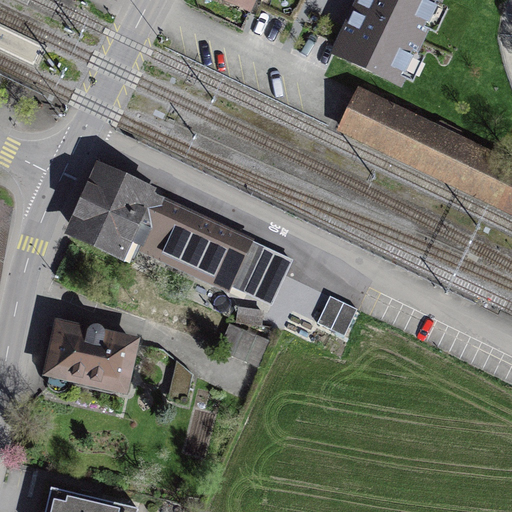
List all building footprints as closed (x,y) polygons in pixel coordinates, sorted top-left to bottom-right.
[(348,0),(347,0),(292,0),(287,15),(336,32),(348,0)] [(437,0),(371,0),(377,3),(364,31),(351,25),(338,54),(398,82),(437,0)] [(511,204),(511,166),(362,94),(344,131),(509,211),(511,204)] [(142,244),(161,201),(101,173),(75,231),(119,251),(126,237),(142,244)] [(166,203),(146,246),(230,285),(250,242),(166,203)] [(344,336),(357,309),(330,296),(317,323),(344,336)] [(262,312),(239,309),(237,323),(261,326),(262,312)] [(218,351),(259,368),(270,341),(229,324),(218,351)] [(88,333),(60,327),(48,381),(49,386),(56,392),(64,391),(67,387),(71,377),(123,389),(133,343),(104,336),(103,332),(99,327),(91,328),(88,333)] [(193,375),(176,361),(168,399),(187,403),(193,375)] [(137,511),(138,509),(51,488),(45,511),(137,511)]
